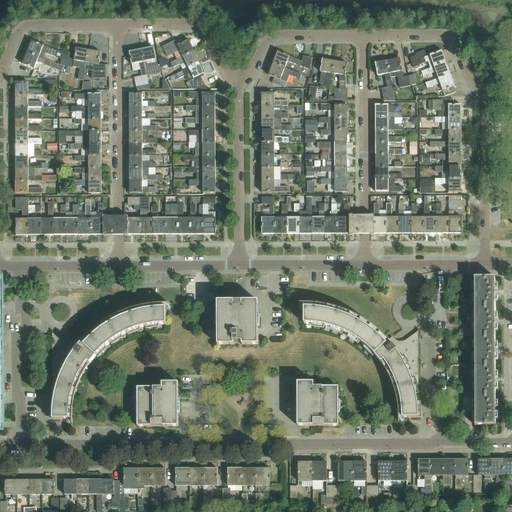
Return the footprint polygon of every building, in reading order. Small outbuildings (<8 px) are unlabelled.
[(32,41),(28,53),(43,59),(45,54),(55,58),(57,52),(32,41)] [(180,52),(183,57),(194,52),(189,41),(177,47),(175,42),(162,47),(167,58),(180,52)] [(154,48),(142,51),(144,63),(157,60),(154,48)] [(83,82),(85,70),(88,52),(76,50),(75,55),(68,53),(67,61),(66,67),(73,69),(73,68),(80,69),(78,81),(83,82)] [(136,88),(137,88),(149,85),(147,77),(144,63),(142,51),(129,54),(132,66),(134,72),(140,71),(142,77),(134,78),(136,88)] [(92,72),(92,74),(92,79),(106,79),(106,66),(99,65),(101,53),(88,52),(85,70),(92,72)] [(189,69),(200,64),(194,52),(183,57),(171,64),(173,68),(185,62),(189,69)] [(431,61),(434,68),(445,63),(441,52),(417,61),(415,56),(409,59),(413,69),(419,67),(419,66),(431,61)] [(57,65),(43,59),(28,53),(23,65),(34,70),(37,63),(50,68),(50,67),(55,69),(57,65)] [(273,64),(285,69),(287,62),(310,71),(312,58),(302,57),(301,62),(289,57),(278,53),(273,64)] [(163,58),(159,60),(161,67),(169,63),(167,60),(165,61),(163,58)] [(399,60),(387,62),(390,78),(397,77),(399,89),(410,87),(409,81),(408,77),(403,78),(401,72),(399,60)] [(330,88),(332,75),(334,63),(322,61),(320,73),(327,74),(325,87),(330,88)] [(390,78),(387,62),(375,64),(377,77),(385,76),(387,89),(382,89),(384,102),(395,102),(393,94),(390,78)] [(329,97),(328,102),(347,102),(347,90),(344,90),(344,77),(345,77),(347,65),(334,63),(332,75),(339,76),(339,90),(335,90),(334,98),(329,97)] [(436,73),(438,79),(449,75),(445,63),(434,68),(421,72),(423,77),(436,73)] [(205,74),(200,64),(189,69),(191,73),(194,80),(200,77),(205,74)] [(285,69),(273,64),(269,76),(274,78),(272,84),(284,89),(289,76),(300,80),(301,75),(285,69)] [(185,76),(183,71),(176,75),(178,80),(185,76)] [(449,75),(438,79),(425,84),(427,89),(440,84),(442,92),(454,88),(449,75)] [(207,90),(200,77),(194,80),(189,82),(193,90),(207,90)] [(16,96),(28,96),(42,96),(42,90),(29,90),(29,83),(16,83),(16,96)] [(310,87),(308,99),(315,100),(317,88),(310,87)] [(196,100),(196,107),(215,107),(214,94),(202,95),(188,95),(188,100),(196,100)] [(261,107),(274,107),(288,107),(288,102),(274,102),(274,95),(261,95),(261,107)] [(16,96),(16,108),(28,108),(42,108),(42,102),(28,102),(28,96),(16,96)] [(88,101),(88,107),(101,107),(101,96),(88,96),(74,96),(74,101),(88,101)] [(129,96),(129,108),(142,108),(142,96),(129,96)] [(442,101),(432,101),(428,101),(428,111),(448,111),(448,118),(461,118),(460,106),(442,106),(442,101)] [(82,113),(82,120),(101,120),(101,107),(88,107),(71,107),(71,113),(82,113)] [(196,112),(196,119),(215,119),(215,107),(196,107),(186,107),(186,112),(196,112)] [(274,107),(261,107),(261,119),(274,119),(281,119),(288,119),(288,114),(274,114),(274,107)] [(347,119),(347,107),(321,107),(321,113),(334,112),(334,119),(347,119)] [(375,107),(376,119),(394,119),(402,119),(402,113),(388,113),(388,107),(375,107)] [(16,108),(16,120),(28,121),(42,120),(42,115),(28,115),(28,108),(16,108)] [(142,108),(129,108),(129,120),(142,120),(142,108)] [(448,123),(448,131),(461,131),(461,118),(448,118),(435,118),(435,124),(448,123)] [(202,125),(202,132),(215,132),(215,119),(196,119),(186,119),(185,125),(202,125)] [(288,132),(288,126),(281,126),(281,119),(274,119),(261,119),(261,131),(274,131),(274,132),(288,132)] [(327,131),(347,131),(347,119),(334,119),(318,119),(318,124),(327,124),(327,131)] [(376,119),(376,131),(388,131),(402,131),(402,126),(394,126),(394,119),(376,119)] [(16,120),(16,133),(28,133),(42,133),(42,127),(28,127),(28,121),(16,120)] [(101,120),(82,120),(74,120),(74,125),(88,125),(88,132),(101,132),(101,120)] [(129,120),(129,132),(149,132),(156,132),(156,127),(142,127),(142,120),(129,120)] [(317,121),(305,121),(305,131),(317,131),(317,121)] [(274,144),(280,144),(288,144),(288,138),(274,138),(274,132),(274,131),(261,131),(261,144),(274,144)] [(335,143),(347,143),(347,131),(327,131),(320,131),(320,137),(335,137),(335,143)] [(376,131),(376,144),(388,143),(405,144),(405,138),(388,138),(388,131),(376,131)] [(448,143),(461,143),(461,131),(448,131),(448,143)] [(66,138),(82,138),(82,144),(101,144),(101,132),(88,132),(64,132),(64,138),(66,138)] [(129,132),(129,145),(142,145),(158,145),(158,139),(149,139),(149,132),(129,132)] [(196,137),(196,144),(215,144),(215,132),(202,132),(189,132),(189,137),(196,137)] [(16,133),(16,145),(28,145),(42,145),(42,139),(28,140),(28,133),(16,133)] [(328,156),(347,156),(347,143),(335,143),(317,143),(317,149),(328,149),(328,156)] [(376,144),(376,156),(388,156),(406,156),(406,150),(388,150),(388,143),(376,144)] [(448,148),(448,155),(461,155),(461,143),(448,143),(430,143),(430,148),(448,148)] [(53,155),(57,155),(57,144),(47,144),(47,151),(53,151),(53,155)] [(101,157),(101,144),(82,144),(75,145),(75,150),(81,150),(81,157),(101,157)] [(195,149),(195,156),(215,156),(215,144),(196,144),(189,144),(189,149),(195,149)] [(274,144),(261,144),(262,156),(274,156),(274,144)] [(16,145),(16,157),(28,157),(28,145),(16,145)] [(129,157),(142,157),(156,157),(156,151),(142,151),(142,145),(129,145),(129,157)] [(442,167),(461,167),(461,155),(448,155),(435,155),(435,161),(442,161),(442,167)] [(195,163),(195,168),(215,169),(215,156),(195,156),(185,156),(185,162),(192,162),(192,163),(195,163)] [(274,156),(262,156),(262,168),(274,169),(274,156)] [(335,168),(347,168),(347,156),(328,156),(321,156),(321,161),(335,161),(335,168)] [(376,156),(376,169),(388,169),(388,156),(376,156)] [(28,157),(16,157),(16,170),(35,170),(48,170),(48,164),(28,164),(28,157)] [(88,162),(88,169),(101,169),(101,157),(81,157),(75,157),(75,162),(88,162)] [(129,169),(149,169),(156,169),(156,164),(152,164),(152,162),(142,162),(142,157),(129,157),(129,169)] [(448,173),(448,180),(461,180),(461,167),(442,167),(435,167),(435,173),(448,173)] [(215,169),(195,168),(189,168),(189,173),(203,173),(203,181),(215,181),(215,169)] [(274,169),(262,168),(262,181),(274,181),(274,169)] [(335,180),(347,180),(347,168),(335,168),(321,168),(321,173),(335,173),(335,180)] [(88,175),(89,181),(102,181),(101,169),(88,169),(75,169),(75,175),(88,175)] [(142,181),(156,181),(162,181),(162,176),(156,176),(149,176),(149,169),(129,169),(129,181),(142,181)] [(314,169),(306,169),(306,177),(314,177),(314,169)] [(376,169),(376,180),(395,180),(402,180),(402,175),(388,175),(388,169),(376,169)] [(42,182),(42,176),(35,177),(35,170),(16,170),(16,182),(28,182),(42,182)] [(335,180),(321,180),(321,186),(335,185),(335,194),(348,194),(347,180),(335,180)] [(395,187),(395,180),(376,180),(376,193),(388,193),(402,193),(402,187),(395,187)] [(461,180),(448,180),(435,180),(435,185),(448,185),(448,193),(461,192),(461,180)] [(102,181),(89,181),(82,181),(75,181),(75,186),(89,186),(89,194),(102,194),(102,181)] [(142,181),(129,181),(129,194),(142,194),(156,194),(156,188),(142,188),(142,181)] [(200,188),(201,186),(203,186),(203,194),(215,194),(215,181),(203,181),(189,181),(189,187),(197,187),(197,188),(200,188)] [(274,181),(262,181),(262,193),(274,193),(288,193),(288,187),(274,187),(274,181)] [(432,181),(420,182),(420,194),(432,194),(432,181)] [(42,189),(34,189),(28,189),(28,182),(16,182),(16,194),(28,194),(34,194),(42,194),(42,189)] [(448,219),(448,235),(461,235),(461,219),(454,219),(454,209),(462,209),(461,197),(449,197),(449,201),(448,219)] [(140,209),(140,198),(128,198),(128,206),(134,206),(134,209),(140,209)] [(140,219),(140,235),(152,235),(152,219),(146,219),(146,213),(149,213),(149,198),(140,198),(140,209),(140,213),(140,219)] [(274,235),(274,219),(274,198),(261,198),(261,205),(269,205),(269,219),(261,219),(261,235),(274,235)] [(299,212),(299,219),(299,235),(312,235),(312,219),(312,199),(306,199),(306,212),(299,212)] [(29,200),(19,200),(17,200),(17,208),(19,208),(19,211),(23,211),(23,220),(15,220),(15,236),(29,236),(29,220),(29,200)] [(399,204),(399,219),(398,235),(411,235),(411,219),(404,219),(404,205),(399,204)] [(411,204),(411,219),(411,235),(424,235),(423,219),(416,219),(417,204),(411,204)] [(423,219),(424,235),(436,235),(436,219),(429,219),(429,205),(423,204),(423,219)] [(436,219),(436,235),(448,235),(448,219),(441,219),(441,204),(436,204),(436,219)] [(177,235),(190,235),(190,219),(183,219),(183,205),(178,205),(178,219),(177,235)] [(190,205),(190,219),(190,235),(202,235),(203,219),(195,219),(195,205),(190,205)] [(208,205),(203,206),(203,219),(202,235),(215,235),(215,219),(208,219),(208,205)] [(286,235),(287,219),(287,213),(287,205),(281,205),(281,213),(282,213),(282,219),(274,219),(274,235),(286,235)] [(312,219),(312,235),(324,235),(324,219),(324,205),(319,205),(319,219),(312,219)] [(324,219),(324,235),(337,236),(337,219),(337,213),(337,205),(331,205),(331,213),(332,213),(331,219),(324,219)] [(337,219),(337,236),(350,236),(349,216),(349,205),(344,205),(344,219),(337,219)] [(386,235),(386,219),(379,219),(379,205),(374,205),(374,216),(374,235),(386,235)] [(386,219),(386,235),(398,235),(399,219),(392,219),(392,205),(386,205),(386,219)] [(41,220),(41,236),(54,236),(54,220),(54,214),(48,214),(48,220),(41,220)] [(66,236),(78,236),(78,220),(79,220),(79,214),(73,214),(73,220),(66,220),(66,236)] [(78,220),(78,236),(91,236),(91,220),(91,214),(86,214),(86,220),(79,220),(78,220)] [(364,216),(352,216),(349,216),(350,236),(364,236),(374,236),(374,235),(374,216),(364,216)] [(103,237),(113,237),(119,237),(128,237),(128,236),(128,219),(128,217),(118,217),(103,217),(103,220),(103,236),(103,237)] [(140,219),(128,219),(128,236),(140,235),(140,219)] [(165,219),(152,219),(152,235),(164,235),(165,219)] [(164,235),(177,235),(178,219),(165,219),(164,235)] [(287,219),(286,235),(299,235),(299,219),(287,219)] [(29,236),(41,236),(41,220),(29,220),(29,236)] [(54,236),(66,236),(66,220),(54,220),(54,236)] [(91,236),(103,236),(103,220),(91,220),(91,236)] [(495,306),(495,299),(495,278),(474,278),(474,306),(495,306)] [(242,310),(242,306),(242,302),(217,302),(217,346),(234,346),(234,343),(242,343),(242,346),(258,346),(258,312),(253,312),(253,310),(242,310)] [(418,387),(418,345),(418,329),(418,335),(398,349),(391,339),(388,341),(380,333),(371,326),(361,320),(351,314),(340,310),(328,307),(316,305),(300,304),(300,305),(304,305),(304,325),(315,325),(324,327),(334,329),(342,333),(344,333),(351,337),(359,342),(367,349),(374,356),(380,363),(385,371),(390,380),(393,389),(396,398),(398,408),(398,418),(398,423),(399,422),(399,418),(419,418),(418,405),(416,394),(415,388),(418,387)] [(53,331),(52,331),(53,387),(57,389),(55,396),(53,408),(52,420),(72,420),(72,424),(73,420),(73,409),(75,400),(77,391),(80,381),(85,372),(90,364),(96,357),(103,350),(111,343),(119,338),(128,333),(137,330),(146,327),(156,326),(166,325),(166,306),(170,306),(170,305),(166,305),(154,306),(142,308),(130,311),(119,315),(108,321),(98,327),(90,335),(82,343),(79,341),(72,351),(53,336),(53,331)] [(474,336),(490,336),(495,336),(495,306),(474,306),(474,336)] [(495,366),(495,336),(490,336),(474,336),(474,366),(495,366)] [(474,396),(480,396),(495,396),(495,366),(474,366),(474,396)] [(137,427),(158,427),(178,427),(178,383),(162,383),(162,388),(137,388),(137,427)] [(298,427),(313,427),(338,427),(338,387),(314,388),(314,383),(297,383),(297,396),(297,400),(298,417),(298,427)] [(495,396),(480,396),(474,396),(474,425),(495,426),(495,396)] [(511,459),(503,460),(503,476),(511,476),(511,459)] [(431,480),(431,476),(431,460),(418,460),(418,476),(425,476),(425,480),(431,480)] [(431,476),(443,476),(443,460),(431,460),(431,476)] [(443,460),(443,476),(443,484),(450,484),(450,476),(456,476),(455,460),(443,460)] [(468,460),(455,460),(456,476),(456,480),(461,480),(461,476),(468,476),(468,460)] [(491,480),(491,476),(491,460),(478,460),(478,476),(485,476),(485,480),(491,480)] [(503,476),(503,460),(491,460),(491,476),(496,476),(496,484),(503,484),(503,476)] [(298,482),(312,482),(312,462),(298,462),(298,482)] [(312,462),(312,482),(326,482),(326,462),(312,462)] [(352,481),(352,462),(337,462),(337,481),(352,481)] [(366,462),(352,462),(352,481),(366,481),(366,462)] [(392,481),(392,462),(377,462),(378,481),(392,481)] [(392,462),(392,481),(406,481),(406,462),(392,462)] [(204,487),(203,487),(203,490),(207,490),(207,488),(208,488),(208,487),(218,486),(218,468),(204,469),(204,487)] [(255,468),(242,469),(242,486),(256,486),(255,468)] [(269,468),(255,468),(256,486),(270,486),(269,468)] [(125,490),(130,490),(138,490),(138,469),(124,469),(125,490)] [(138,469),(138,490),(144,490),(144,487),(152,487),(152,469),(138,469)] [(152,469),(152,487),(166,487),(166,469),(152,469)] [(190,487),(190,469),(176,469),(176,487),(190,487)] [(204,469),(190,469),(190,487),(203,487),(204,487),(204,469)] [(242,486),(242,469),(228,469),(228,487),(242,486)] [(42,481),(42,496),(55,495),(55,480),(42,481)] [(77,502),(77,499),(77,480),(65,480),(65,495),(72,495),(72,502),(77,502)] [(90,495),(90,480),(77,480),(77,499),(82,499),(82,495),(90,495)] [(102,480),(90,480),(90,495),(97,495),(97,499),(102,499),(102,480)] [(102,480),(102,499),(102,501),(106,501),(106,495),(114,495),(114,480),(102,480)] [(18,496),(18,481),(5,481),(5,496),(13,496),(13,500),(18,500),(18,496)] [(30,481),(18,481),(18,496),(30,496),(30,481)] [(30,496),(42,496),(42,481),(30,481),(30,496)] [(431,497),(431,485),(425,485),(425,490),(421,490),(421,498),(431,497)] [(290,487),(290,488),(290,499),(301,499),(301,486),(290,487)] [(404,504),(413,504),(413,486),(406,486),(406,498),(404,498),(404,504)] [(172,508),(172,492),(171,492),(171,489),(164,489),(164,508),(172,508)] [(223,505),(231,504),(230,489),(223,489),(223,505)] [(172,492),(172,508),(179,508),(181,508),(181,501),(177,501),(177,492),(172,492)] [(107,510),(107,511),(119,511),(119,497),(111,498),(111,505),(108,505),(108,510),(107,510)] [(119,497),(119,511),(129,511),(129,501),(124,501),(124,497),(119,497)]
